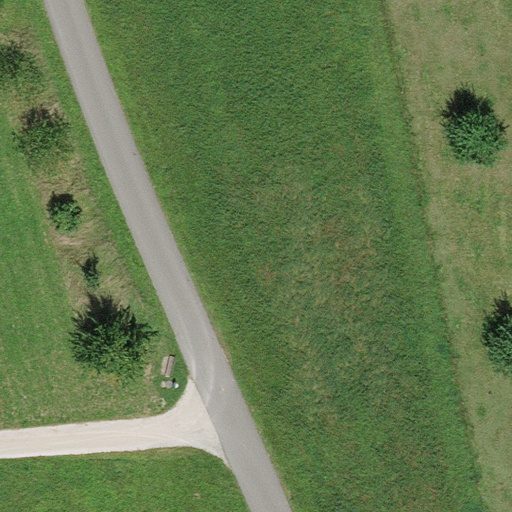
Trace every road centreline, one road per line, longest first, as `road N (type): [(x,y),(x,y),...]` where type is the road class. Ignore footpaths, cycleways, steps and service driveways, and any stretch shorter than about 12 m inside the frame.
road 1 (unclassified): [(63,0),(270,511)]
road 2 (track): [(226,411),(170,429),(0,444)]
